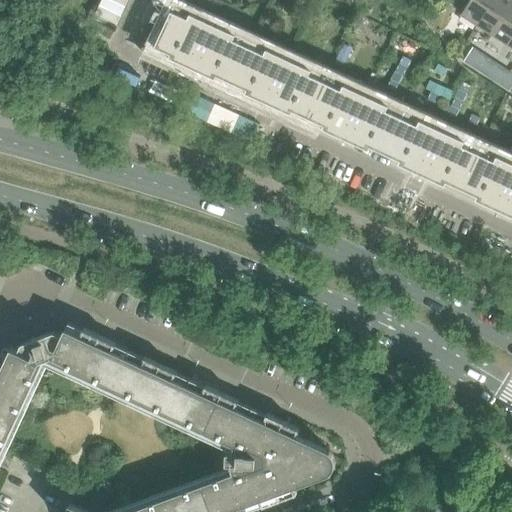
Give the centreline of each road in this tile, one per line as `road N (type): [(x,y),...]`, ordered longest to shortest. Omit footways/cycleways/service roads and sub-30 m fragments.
road 1 (secondary): [(0,194),(218,258),(359,316),(511,398)]
road 2 (secondary): [(511,341),(390,273),(299,235),(0,140)]
road 3 (residential): [(511,231),(121,50),(142,0)]
road 4 (residential): [(0,298),(49,295),(324,411),(360,431),(369,470)]
